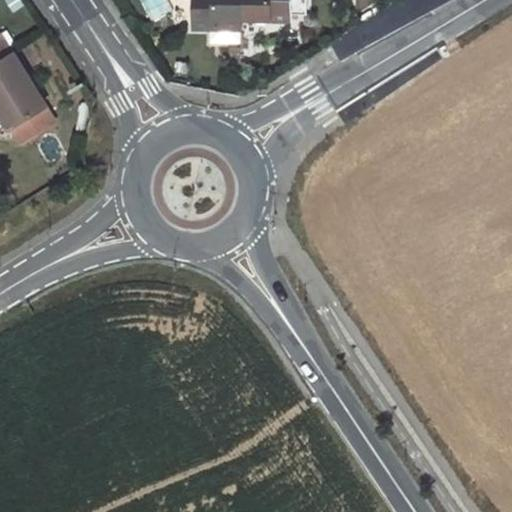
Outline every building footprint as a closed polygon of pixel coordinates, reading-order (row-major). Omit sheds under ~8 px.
[(242,0),(193,0),(193,25),(243,27),(243,16),(242,0)] [(291,17),(291,0),(242,0),(243,16),(291,17)] [(0,61),(13,53),(2,35),(0,35),(0,61)] [(0,114),(9,128),(11,127),(45,108),(47,107),(14,53),(13,53),(0,61),(0,114)] [(53,123),(45,108),(11,127),(19,142),(53,123)]
